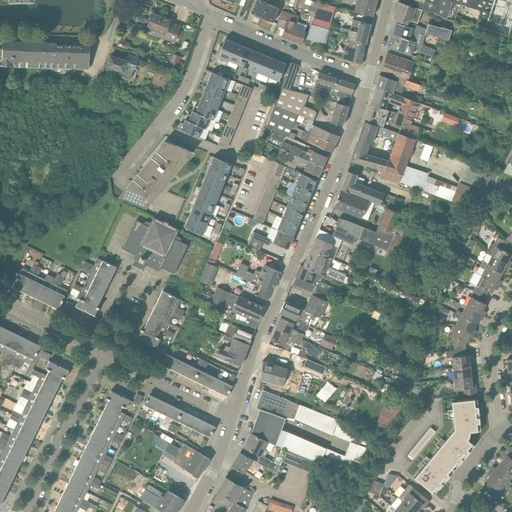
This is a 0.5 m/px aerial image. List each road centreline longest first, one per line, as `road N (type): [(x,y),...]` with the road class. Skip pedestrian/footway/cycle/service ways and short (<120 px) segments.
road 1 (residential): [(232,418),(366,78)]
road 2 (residential): [(85,344),(115,280),(149,289),(121,362)]
road 3 (residential): [(24,511),(103,352)]
road 4 (residential): [(366,78),(209,16)]
road 5 (residential): [(505,428),(491,347),(511,302)]
road 6 (residential): [(232,418),(121,362)]
road 7 (residential): [(448,511),(394,466),(426,423)]
road 8 (residential): [(158,127),(194,67),(209,16)]
